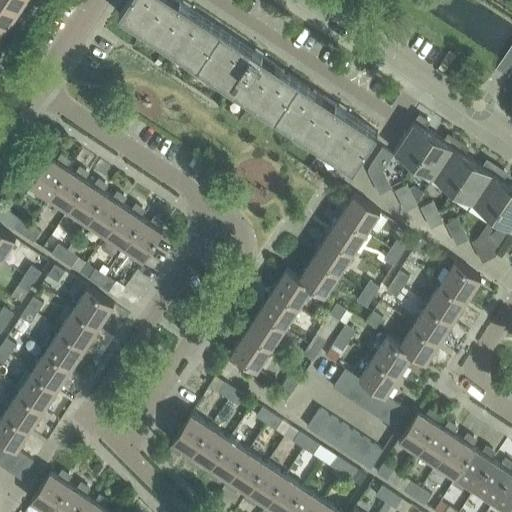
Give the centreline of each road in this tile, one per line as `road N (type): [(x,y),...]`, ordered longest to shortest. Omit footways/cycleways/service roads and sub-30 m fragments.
road 1 (residential): [(222,212),(93,408),(119,444)]
road 2 (residential): [(119,444),(243,256),(236,223),(222,212)]
road 3 (residential): [(222,212),(36,91)]
road 4 (residential): [(476,110),(308,0)]
road 5 (residential): [(511,411),(476,379),(477,362),(511,309)]
